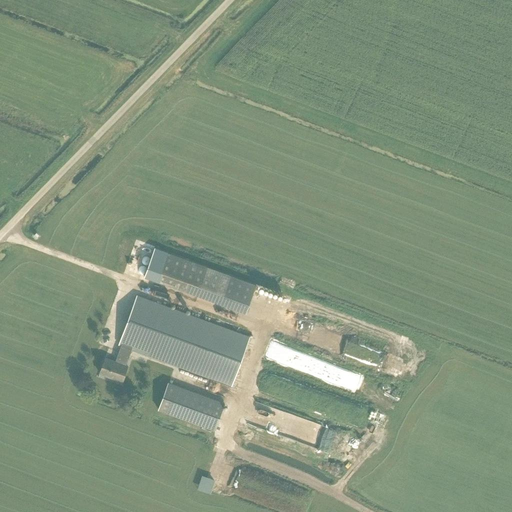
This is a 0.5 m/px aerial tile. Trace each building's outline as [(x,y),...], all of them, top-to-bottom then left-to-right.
[(136,245),(132,257),(145,262),(149,249),(136,245)] [(231,276),(164,252),(155,249),(149,264),(159,267),(154,281),(221,304),(231,276)] [(141,277),(144,263),(130,260),(127,274),(141,277)] [(256,295),(249,298),(251,303),(259,301),(256,295)] [(247,337),(221,328),(135,296),(118,345),(119,345),(113,362),(103,358),(97,373),(120,382),(125,367),(124,366),(130,349),(230,385),(247,337)] [(242,307),(240,314),(257,318),(259,311),(242,307)] [(324,345),(323,332),(316,332),(316,329),(291,319),(287,329),(286,320),(284,326),(283,318),(274,319),(272,324),(273,339),(275,333),(275,329),(277,325),(282,325),(282,331),(284,332),(285,339),(298,338),(298,332),(305,332),(307,327),(308,342),(310,336),(316,339),(320,338),(321,343),(324,345)] [(323,379),(322,383),(342,388),(347,370),(299,357),(295,372),(323,379)] [(167,383),(157,410),(213,431),(223,403),(167,383)] [(313,444),(319,424),(274,409),(270,423),(292,430),(290,436),(313,444)] [(319,446),(321,443),(323,444),(321,447),(326,449),(330,438),(335,440),(337,433),(323,427),(316,445),(319,446)]
